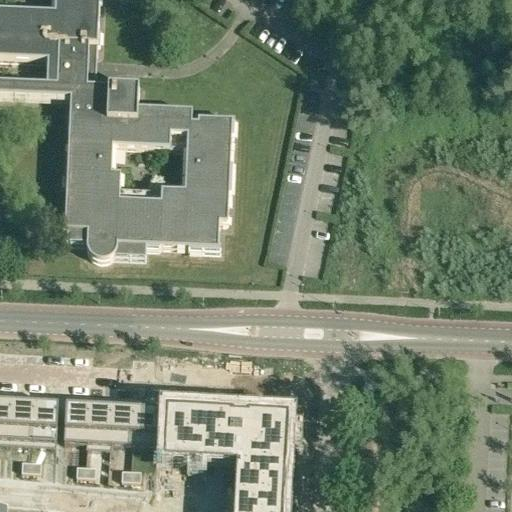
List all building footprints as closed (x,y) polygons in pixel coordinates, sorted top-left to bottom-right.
[(0,0),(0,100),(71,104),(65,237),(87,238),(87,252),(87,255),(88,258),(89,260),(90,262),(92,264),(95,266),(97,267),(100,267),(103,268),(105,267),(108,267),(110,265),(113,264),(114,262),(116,259),(117,257),(117,254),(118,251),(218,256),(219,229),(228,230),(232,127),(198,125),(198,130),(192,129),(192,117),(138,115),(139,94),(96,92),(97,68),(99,0),(0,0)] [(0,407),(0,449),(10,450),(12,408),(10,408),(0,407)] [(12,408),(10,450),(32,451),(34,410),(32,410),(12,408)] [(34,410),(32,451),(56,452),(58,411),(56,411),(54,411),(52,411),(34,410)] [(66,411),(64,448),(86,449),(88,450),(89,413),(87,413),(66,411)] [(86,449),(86,454),(111,456),(111,451),(110,451),(112,414),(110,414),(89,413),(88,450),(86,449)] [(112,414),(110,451),(111,451),(132,452),(134,415),(132,415),(112,414)] [(134,415),(132,452),(156,453),(158,417),(153,416),(134,415)] [(166,418),(164,461),(173,462),(173,468),(236,471),(234,511),(282,511),(283,511),(283,499),(284,481),(285,467),(287,434),(279,433),(280,423),(247,421),(247,423),(231,422),(231,420),(210,419),(210,421),(200,420),(200,418),(179,417),(179,419),(166,418)] [(22,466),(22,477),(31,477),(31,467),(22,466)] [(31,467),(31,477),(40,478),(41,467),(31,467)] [(77,471),(77,482),(86,482),(86,472),(77,471)] [(86,472),(86,482),(95,483),(96,472),(86,472)] [(122,475),(121,486),(131,486),(131,476),(122,475)] [(131,476),(131,486),(140,487),(141,476),(131,476)]
